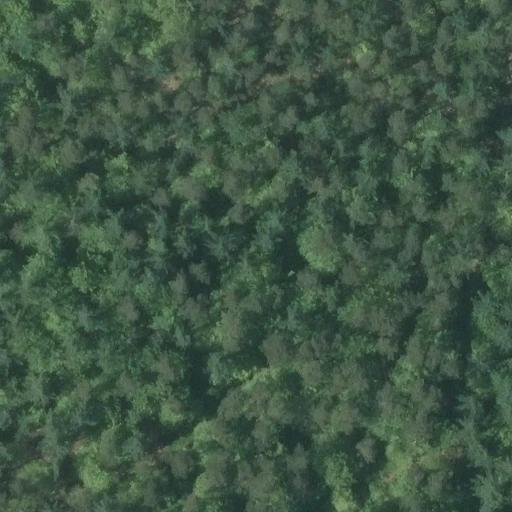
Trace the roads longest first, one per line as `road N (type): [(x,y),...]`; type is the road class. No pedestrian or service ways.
road 1 (track): [(124,511),(198,0)]
road 2 (track): [(511,75),(444,511)]
